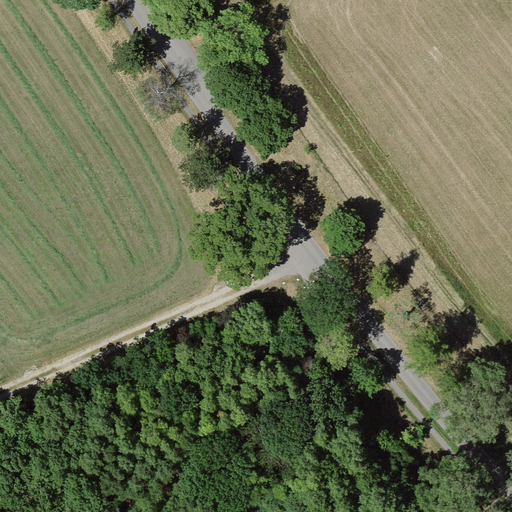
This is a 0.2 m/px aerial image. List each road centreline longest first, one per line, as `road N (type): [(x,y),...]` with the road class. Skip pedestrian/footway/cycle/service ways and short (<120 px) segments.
road 1 (unclassified): [(133,0),(311,251),(511,491)]
road 2 (track): [(311,251),(0,392)]
